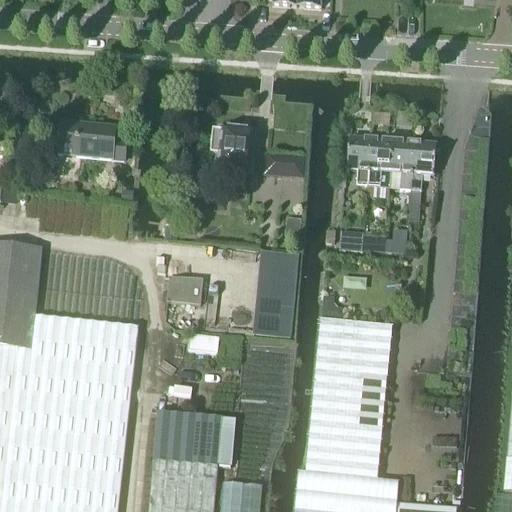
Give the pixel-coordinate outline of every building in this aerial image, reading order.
[(271,0),(271,9),(295,11),(296,0),(271,0)] [(296,0),(295,11),(320,13),(320,0),(296,0)] [(61,126),(58,158),(111,164),(123,165),(125,145),(113,144),(114,132),(61,126)] [(217,174),(249,176),(250,163),(248,163),(250,138),(236,137),(235,135),(228,134),(227,136),(222,135),(222,138),(213,137),(212,156),(218,157),(217,174)] [(348,145),(346,175),(357,176),(356,191),(366,192),(370,144),(362,144),(360,141),(354,141),(352,143),(348,143),(348,145)] [(370,144),(366,192),(389,194),(390,178),(389,178),(392,146),(389,146),(386,143),(380,143),(377,145),(370,144)] [(392,146),(389,178),(390,178),(400,178),(399,194),(410,195),(412,147),(405,147),(403,145),(397,144),(394,146),(392,146)] [(412,147),(410,195),(407,225),(417,226),(422,180),(432,181),(435,149),(431,149),(429,147),(423,146),(421,148),(412,147)] [(264,157),(262,179),(280,181),(282,158),(264,157)] [(120,204),(132,205),(132,194),(121,193),(120,204)] [(325,235),(324,247),(332,247),(334,235),(325,235)] [(362,257),(364,238),(340,236),(338,255),(362,257)] [(370,246),(369,257),(384,258),(385,246),(370,246)] [(405,248),(385,246),(384,258),(404,259),(405,248)] [(0,249),(0,349),(29,353),(33,321),(40,254),(0,249)] [(200,310),(203,284),(168,281),(166,308),(200,310)] [(323,301),(321,321),(342,323),(343,313),(337,312),(332,306),(333,302),(323,301)] [(257,319),(255,340),(289,343),(291,323),(257,319)] [(29,353),(0,349),(0,511),(116,511),(137,333),(33,321),(29,353)] [(319,324),(307,460),(305,477),(378,483),(392,331),(319,324)] [(219,343),(189,339),(187,356),(217,359),(219,343)] [(511,389),(502,496),(511,496),(511,389)] [(212,511),(220,422),(155,416),(146,511),(212,511)] [(223,487),(220,511),(258,511),(260,490),(223,487)]
